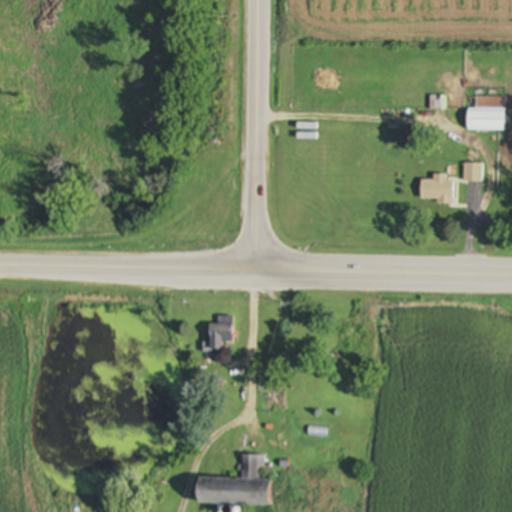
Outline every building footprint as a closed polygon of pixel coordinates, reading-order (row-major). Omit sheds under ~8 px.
[(505,99),(476,99),(476,109),(469,109),(469,131),(505,131),(505,99)] [(481,166),(465,166),(465,181),(481,181),(481,166)] [(434,181),(422,181),(422,203),(455,202),(454,177),(434,177),(434,181)] [(235,317),(219,317),(218,325),(211,325),(210,352),(224,352),(224,342),(234,342),(235,317)] [(201,506),(273,507),(273,480),(264,480),(264,457),(245,456),(244,480),(201,479),(201,506)]
